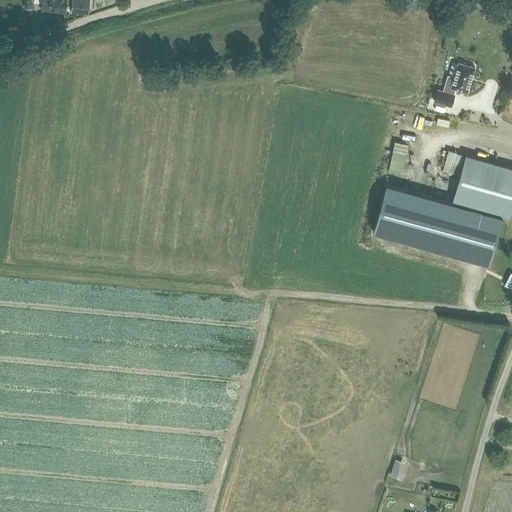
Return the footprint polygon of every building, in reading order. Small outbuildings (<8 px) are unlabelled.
[(34,0),(34,2),(42,3),(41,10),(66,12),(67,7),(71,8),(71,12),(86,14),(89,14),(89,13),(89,0),(34,0)] [(438,89),(434,101),(451,106),(452,102),(451,102),(453,97),(454,94),(455,88),(466,91),(466,92),(467,92),(468,91),(474,68),(475,68),(475,67),(474,66),(459,62),(458,62),(458,63),(454,77),(448,76),(444,91),(438,89)] [(417,84),(429,86),(431,77),(419,75),(417,84)] [(421,128),(424,115),(419,114),(416,127),(421,128)] [(437,115),(435,122),(447,125),(449,118),(437,115)] [(404,171),(407,141),(393,139),(389,169),(404,171)] [(511,167),(466,154),(453,201),(387,182),(373,229),(490,262),(503,215),(510,217),(511,207),(511,167)] [(405,461),(395,458),(390,474),(399,477),(405,461)]
